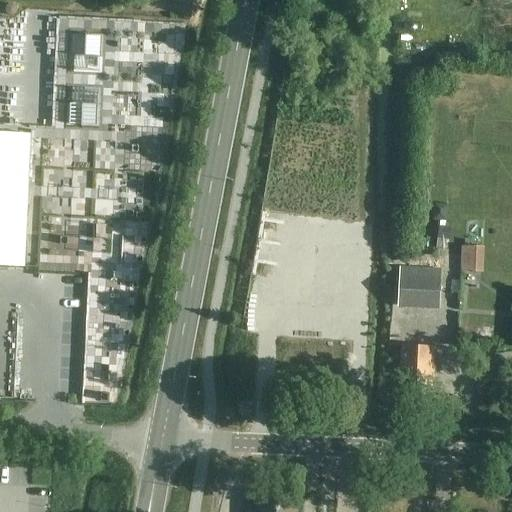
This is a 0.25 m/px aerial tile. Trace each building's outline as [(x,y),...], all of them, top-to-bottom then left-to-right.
[(0,133),(0,266),(24,267),(30,135),(0,133)] [(488,271),(487,245),(463,247),(464,272),(488,271)] [(121,280),(140,279),(139,268),(120,269),(121,280)] [(441,270),(400,268),(398,302),(439,304),(441,270)] [(119,281),(103,281),(103,295),(119,295),(119,281)] [(110,315),(110,347),(136,347),(136,315),(110,315)] [(401,345),(399,397),(432,398),(435,347),(401,345)] [(99,385),(100,403),(122,402),(119,361),(99,362),(100,385),(99,385)] [(296,511),(298,499),(258,496),(256,511),(296,511)] [(36,511),(52,511),(53,498),(37,498),(36,511)]
